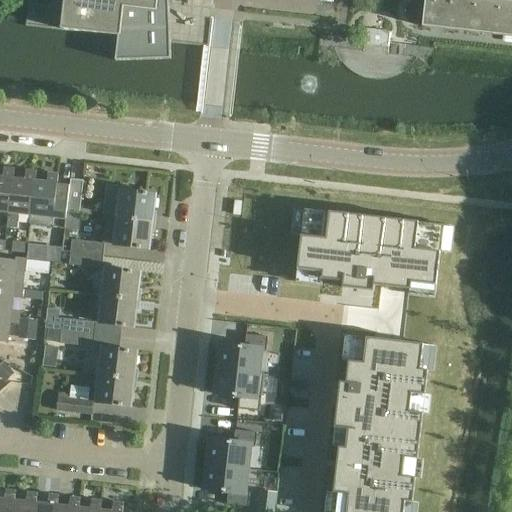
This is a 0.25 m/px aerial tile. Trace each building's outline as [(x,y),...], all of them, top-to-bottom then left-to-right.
[(64,0),(61,30),(119,36),(116,62),(171,60),(170,43),(168,0),(64,0)] [(511,0),(438,0),(438,1),(432,0),(425,0),(422,27),(511,37),(511,0)] [(367,30),(365,46),(388,49),(389,43),(390,32),(367,30)] [(0,213),(8,214),(14,179),(15,170),(4,169),(3,178),(0,177),(0,213)] [(18,215),(22,216),(30,217),(36,182),(37,173),(26,171),(25,181),(14,179),(8,214),(6,228),(16,229),(18,215)] [(36,182),(30,217),(29,226),(38,227),(38,226),(65,230),(67,213),(69,195),(56,194),(59,175),(48,174),(47,183),(36,182)] [(69,195),(67,213),(79,215),(83,181),(71,180),(69,195)] [(119,205),(118,219),(152,223),(155,196),(147,195),(147,194),(144,193),(144,194),(121,192),(119,205)] [(304,210),(297,277),(343,283),(342,289),(374,292),(374,286),(436,293),(443,226),(304,210)] [(107,217),(103,244),(115,246),(141,249),(149,250),(152,223),(118,219),(114,218),(107,217)] [(71,241),(70,253),(104,257),(105,245),(71,241)] [(11,243),(10,252),(26,254),(28,244),(11,243)] [(29,244),(27,259),(60,263),(61,248),(29,244)] [(102,269),(104,257),(70,253),(69,265),(102,269)] [(0,287),(21,290),(21,287),(12,286),(13,271),(24,272),(25,260),(15,259),(14,262),(0,260),(0,287)] [(49,263),(27,261),(26,273),(48,275),(49,263)] [(103,296),(137,301),(140,274),(107,270),(103,296)] [(0,287),(0,314),(18,316),(18,313),(8,312),(10,298),(20,299),(21,290),(0,287)] [(43,305),(44,293),(31,291),(30,304),(43,305)] [(134,327),(137,301),(103,296),(100,323),(134,327)] [(0,340),(5,341),(7,324),(17,325),(18,316),(0,314),(0,340)] [(20,318),(18,339),(36,341),(38,320),(20,318)] [(63,319),(62,331),(62,332),(95,336),(96,323),(63,319)] [(93,348),(95,336),(62,332),(62,331),(47,330),(46,342),(60,343),(60,344),(93,348)] [(220,345),(218,370),(264,375),(264,374),(259,373),(262,351),(267,352),(268,338),(246,335),(245,348),(220,345)] [(341,429),(331,511),(411,511),(431,346),(402,343),(351,337),(346,383),(340,382),(335,429),(341,429)] [(45,346),(43,366),(56,368),(59,348),(45,346)] [(103,349),(100,376),(134,380),(137,353),(103,349)] [(4,362),(0,365),(0,377),(4,383),(14,374),(4,362)] [(218,370),(215,394),(239,397),(238,410),(260,412),(264,375),(218,370)] [(130,407),(134,380),(100,376),(96,403),(119,405),(119,407),(122,407),(122,406),(130,407)] [(58,411),(91,415),(93,402),(60,398),(58,411)] [(209,440),(207,465),(248,470),(251,447),(256,447),(257,433),(235,431),(234,443),(209,440)] [(207,465),(204,490),(228,493),(227,505),(249,508),(250,494),(246,493),(248,470),(207,465)] [(0,511),(15,511),(16,501),(15,501),(16,492),(6,491),(5,500),(0,499),(0,511)] [(16,501),(15,511),(36,511),(38,504),(37,504),(38,495),(28,493),(27,502),(16,501)] [(38,504),(36,511),(58,511),(59,506),(58,506),(59,497),(49,496),(48,505),(38,504)] [(59,506),(58,511),(79,511),(80,509),(80,508),(81,500),(71,498),(70,507),(59,506)] [(80,509),(79,511),(101,511),(102,502),(92,501),(91,510),(80,509)] [(110,511),(101,511),(122,511),(124,504),(114,503),(112,511),(110,511)]
